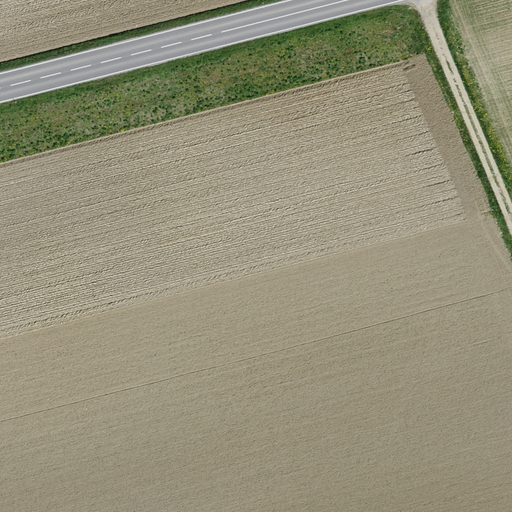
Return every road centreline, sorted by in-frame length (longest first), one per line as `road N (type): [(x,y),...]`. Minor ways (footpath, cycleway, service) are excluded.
road 1 (secondary): [(347,0),(0,88)]
road 2 (track): [(511,216),(423,0)]
